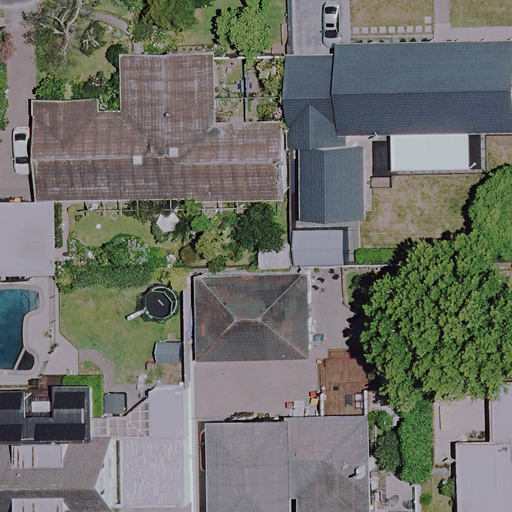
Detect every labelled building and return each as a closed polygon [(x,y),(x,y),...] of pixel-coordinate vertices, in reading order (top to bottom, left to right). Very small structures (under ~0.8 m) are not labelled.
[(511,128),(511,35),(349,39),(349,49),(300,51),(304,217),(375,215),(373,132),(511,128)] [(131,54),(130,112),(100,112),(100,97),(42,96),(41,195),(287,199),(288,127),(219,126),(220,56),(131,54)] [(0,273),(63,274),(63,199),(0,198),(0,273)] [(328,227),(300,227),(299,264),(327,265),(328,227)] [(315,355),(313,273),(205,275),(207,358),(315,355)] [(42,303),(0,301),(0,366),(40,368),(42,303)] [(367,372),(329,372),(329,417),(223,418),(223,511),(380,511),(380,413),(367,413),(367,372)] [(511,511),(511,379),(504,380),(503,440),(469,439),(468,511),(511,511)] [(99,430),(100,384),(0,384),(0,509),(120,510),(120,503),(193,503),(194,385),(157,385),(156,430),(99,430)]
